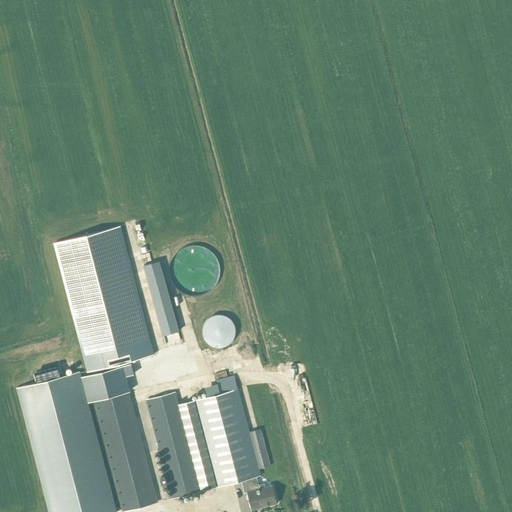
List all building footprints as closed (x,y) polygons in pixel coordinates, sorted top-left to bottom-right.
[(154,355),(120,226),(53,243),(87,372),(154,355)] [(318,343),(323,341),(316,316),(305,319),(303,313),(290,317),(291,320),(288,321),(298,357),(320,350),(318,343)] [(205,339),(205,340),(206,342),(207,343),(208,344),(210,345),(211,345),(212,346),(213,346),(215,347),(216,347),(218,347),(219,347),(221,347),(222,347),(223,347),(225,346),(226,346),(227,345),(229,344),(230,343),(231,342),(232,341),(233,340),(233,339),(234,338),(235,336),(235,335),(235,333),(235,332),(235,331),(235,329),(235,328),(235,326),(234,325),(234,324),(233,322),(232,321),(231,320),(230,319),(229,318),(228,317),(227,316),(226,316),(224,315),(223,315),(222,314),(220,314),(219,314),(217,314),(216,315),(214,315),(213,315),(212,316),(210,317),(209,317),(208,318),(207,319),(206,320),(205,322),(204,323),(204,324),(203,325),(203,327),(203,328),(202,330),(202,331),(202,332),(203,334),(203,335),(203,337),(204,338),(205,339)] [(89,401),(93,400),(129,391),(131,391),(124,366),(82,377),(89,401)] [(16,388),(48,511),(116,511),(80,371),(16,388)] [(244,480),(257,477),(261,476),(259,469),(271,467),(261,428),(249,431),(239,389),(236,390),(207,397),(179,404),(175,392),(145,399),(172,499),(241,481),(244,480)] [(97,415),(123,511),(158,503),(133,406),(129,391),(93,400),(97,415)] [(244,480),(246,487),(252,509),(268,505),(268,506),(276,504),(272,486),(265,488),(264,483),(258,485),(257,477),(244,480)]
